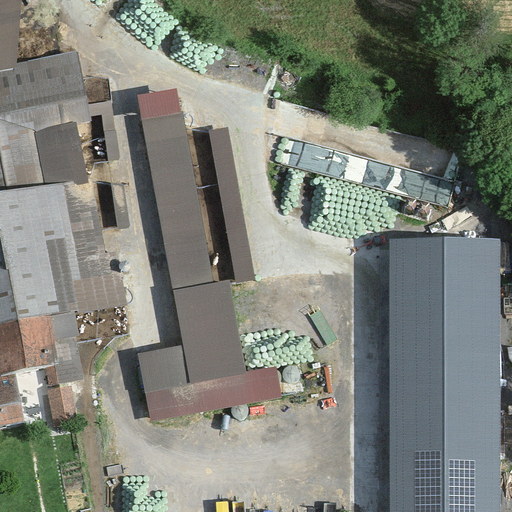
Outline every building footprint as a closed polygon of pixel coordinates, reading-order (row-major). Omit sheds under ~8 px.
[(0,195),(56,186),(47,138),(81,132),(70,54),(0,65),(0,195)] [(134,122),(163,294),(208,286),(176,115),(134,122)] [(228,127),(208,130),(234,281),(253,278),(228,127)] [(0,327),(67,317),(123,308),(114,255),(103,256),(91,181),(56,186),(0,195),(0,327)] [(499,511),(499,240),(392,240),(392,511),(499,511)] [(129,355),(136,397),(239,379),(222,284),(208,286),(163,294),(173,347),(129,355)] [(39,388),(77,382),(67,317),(0,327),(0,374),(6,374),(36,369),(39,388)] [(0,419),(13,418),(6,374),(0,374),(0,419)]
